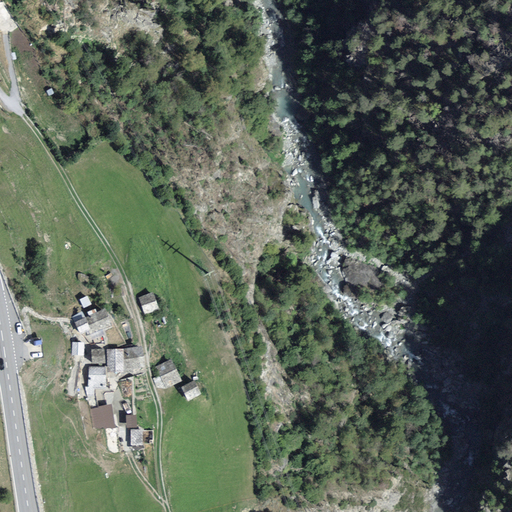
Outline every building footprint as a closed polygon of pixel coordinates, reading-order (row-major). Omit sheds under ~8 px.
[(154,291),(138,297),(145,315),(161,309),(154,291)] [(105,308),(85,317),(91,329),(89,330),(91,335),(113,325),(105,308)] [(91,329),(85,317),(75,321),(80,334),(89,330),(91,329)] [(85,342),(73,341),(72,356),(84,357),(85,342)] [(105,363),(104,348),(91,349),(92,363),(105,363)] [(124,348),(107,348),(110,372),(125,373),(124,348)] [(182,382),(171,359),(155,366),(159,376),(153,379),(156,387),(165,389),(182,382)] [(106,366),(88,366),(89,387),(106,387),(106,366)] [(194,379),(180,386),(187,400),(201,394),(194,379)] [(112,404),(91,407),(94,433),(116,430),(112,404)] [(138,414),(125,414),(125,429),(131,429),(130,446),(143,446),(143,429),(138,429),(138,414)]
